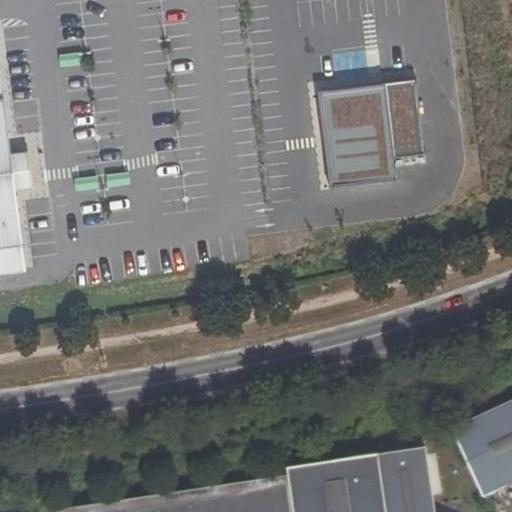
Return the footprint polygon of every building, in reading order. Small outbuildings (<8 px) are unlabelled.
[(0,276),(28,273),(18,190),(13,191),(23,270),(0,272),(0,84),(9,158),(14,158),(3,75),(0,75),(0,276)] [(0,272),(23,270),(13,191),(18,190),(33,188),(31,177),(29,156),(16,157),(14,158),(9,158),(0,84),(0,272)] [(431,154),(424,84),(328,100),(339,185),(401,180),(400,161),(431,154)] [(511,401),(451,430),(483,499),(511,485),(511,401)] [(434,511),(425,449),(287,469),(288,478),(293,511),(434,511)] [(293,511),(288,478),(57,511),(56,511),(293,511)]
